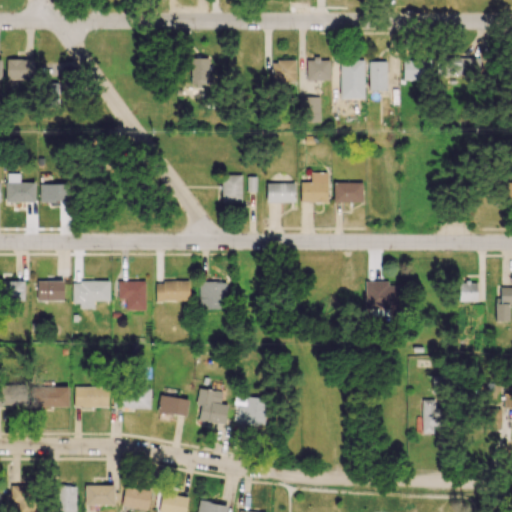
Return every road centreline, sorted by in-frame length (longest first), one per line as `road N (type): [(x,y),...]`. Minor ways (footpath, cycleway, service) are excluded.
road 1 (residential): [(511,482),(266,472),(109,446),(0,446)]
road 2 (residential): [(511,242),(0,241)]
road 3 (residential): [(511,22),(0,21)]
road 4 (residential): [(209,241),(40,0)]
